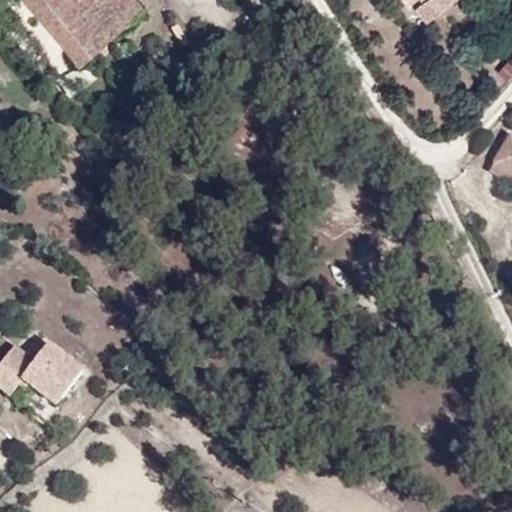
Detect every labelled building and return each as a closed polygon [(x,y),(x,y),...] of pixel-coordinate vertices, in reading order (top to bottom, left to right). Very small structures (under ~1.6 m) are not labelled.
[(146,16),(134,0),(31,0),(81,65),(146,16)] [(417,0),(423,6),(414,13),(424,27),(459,0),(417,0)] [(511,60),(495,73),(505,86),(511,80),(511,60)] [(511,146),(494,173),(511,184),(511,146)] [(0,179),(8,172),(0,162),(0,179)] [(51,403),(82,365),(48,337),(35,353),(15,337),(0,355),(0,380),(11,389),(20,378),(51,403)]
